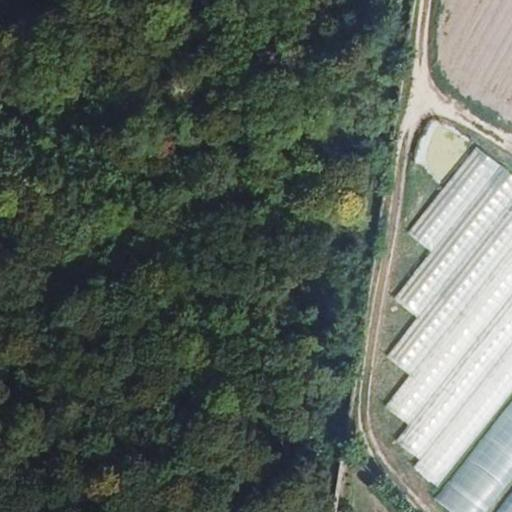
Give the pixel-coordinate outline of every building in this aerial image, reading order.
[(431,255),(501,164),(475,145),(406,236),(431,255)] [(417,315),(511,194),(511,172),(501,164),(431,255),(396,299),(417,315)] [(409,374),(511,236),(511,194),(417,315),(388,358),(409,374)] [(409,424),(511,287),(511,236),(409,374),(385,405),(409,424)] [(423,459),(511,340),(511,287),(409,424),(397,439),(423,459)] [(441,491),(511,397),(511,340),(423,459),(413,470),(441,491)] [(454,511),(501,511),(511,498),(511,397),(441,491),(435,497),(454,511)] [(511,511),(511,498),(501,511),(511,511)]
